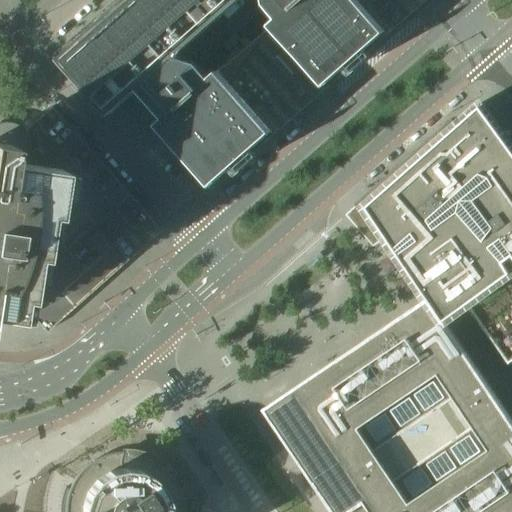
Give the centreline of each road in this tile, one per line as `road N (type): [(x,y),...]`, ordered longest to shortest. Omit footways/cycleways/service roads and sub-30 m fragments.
road 1 (residential): [(464,11),(204,238)]
road 2 (residential): [(235,271),(491,45)]
road 3 (residential): [(204,238),(32,58),(40,31),(77,0)]
road 4 (residential): [(256,511),(146,349)]
road 5 (residential): [(0,431),(108,382),(146,349)]
road 6 (residential): [(120,315),(51,378),(0,396)]
